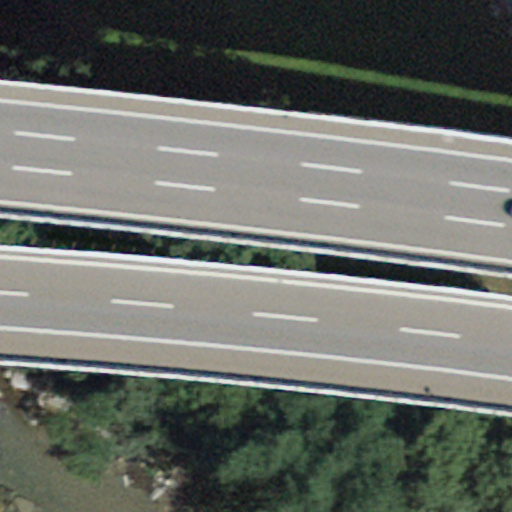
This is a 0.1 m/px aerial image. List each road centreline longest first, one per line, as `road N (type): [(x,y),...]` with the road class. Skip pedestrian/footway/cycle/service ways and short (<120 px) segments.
road 1 (track): [(511,339),(438,349),(135,218),(0,140)]
road 2 (motorway): [(511,209),(0,150)]
road 3 (motorway): [(0,290),(511,341)]
